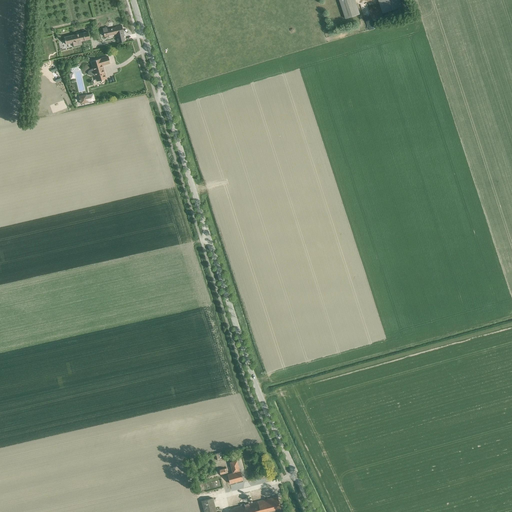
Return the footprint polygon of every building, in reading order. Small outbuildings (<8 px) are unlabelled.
[(360,14),(355,0),(339,0),(345,19),(360,14)] [(402,6),(399,0),(378,0),(382,12),(402,6)] [(107,28),(102,29),(104,37),(116,34),(118,43),(124,41),(122,32),(123,32),(121,25),(118,26),(118,27),(107,29),(107,28)] [(81,41),(90,39),(88,32),(64,37),(66,44),(72,43),(73,46),(82,44),(81,41)] [(91,76),(93,75),(93,76),(95,75),(95,76),(96,75),(98,81),(106,79),(102,65),(110,63),(108,56),(100,59),(100,58),(91,61),(93,68),(91,68),(91,69),(90,70),(88,71),(88,72),(88,73),(89,75),(90,75),(91,76)] [(79,99),(79,101),(80,101),(80,104),(88,102),(88,101),(94,100),(93,94),(86,96),(86,95),(79,96),(79,99)] [(229,483),(243,480),(240,471),(239,471),(237,460),(230,462),(232,473),(227,474),(229,483)] [(229,511),(281,511),(277,496),(229,509),(229,511)] [(216,511),(213,498),(201,501),(203,511),(216,511)]
